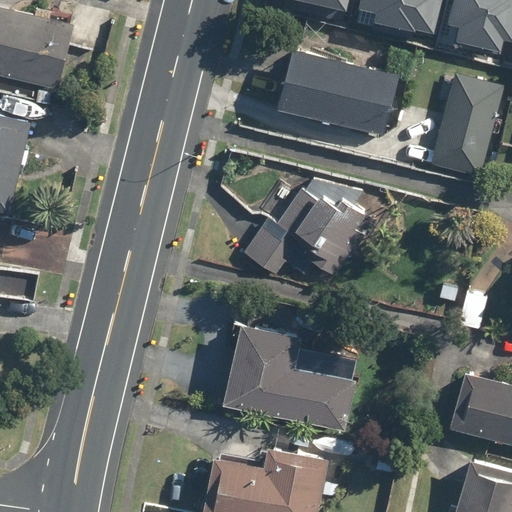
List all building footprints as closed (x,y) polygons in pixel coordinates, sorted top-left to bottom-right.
[(302,0),(357,13),(360,0),(302,0)] [(377,0),(374,15),(446,32),(453,0),(377,0)] [(511,0),(463,0),(455,35),(511,48),(511,0)] [(70,19),(0,4),(0,74),(55,86),(70,19)] [(287,45),(273,111),(381,134),(395,68),(287,45)] [(504,87),(452,73),(429,160),(481,174),(504,87)] [(0,112),(0,207),(11,210),(27,117),(0,112)] [(266,217),(241,253),(280,280),(291,264),(302,272),(311,260),(335,277),(366,233),(353,224),(363,210),(353,203),(366,185),(310,173),(297,191),(279,178),(257,210),(266,217)] [(0,298),(22,299),(24,268),(0,266),(0,298)] [(478,327),(484,292),(460,288),(454,322),(478,327)] [(233,322),(218,406),(342,428),(355,355),(295,344),(297,333),(233,322)] [(511,381),(457,367),(442,426),(511,443),(511,381)] [(223,456),(208,453),(198,511),(313,511),(323,454),(226,437),(223,456)] [(511,511),(511,469),(464,458),(450,511),(511,511)]
